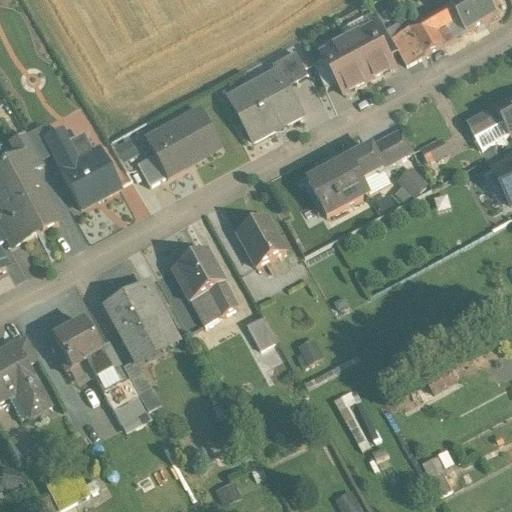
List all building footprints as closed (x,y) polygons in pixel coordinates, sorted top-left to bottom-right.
[(452,10),(412,33),(426,58),(496,18),(485,0),(466,0),(452,9),(452,10)] [(392,43),(376,16),(367,22),(372,33),(374,33),(389,60),(398,54),(392,43)] [(412,33),(411,32),(392,43),(398,54),(407,70),(426,58),(412,33)] [(372,33),(348,47),(369,85),(395,71),(389,60),(374,33),(372,33)] [(348,47),(325,59),(326,62),(339,87),(346,98),(369,85),(348,47)] [(297,56),(275,68),(279,76),(280,76),(288,90),(309,79),(297,56)] [(326,62),(314,69),(326,94),(339,87),(326,62)] [(279,76),(231,102),(254,145),(303,118),(288,90),(280,76),(279,76)] [(511,103),(495,113),(496,114),(509,138),(509,139),(511,137),(511,103)] [(201,112),(153,139),(163,156),(156,160),(168,182),(186,172),(184,168),(221,148),(201,112)] [(509,138),(496,114),(469,129),(482,153),(509,138)] [(46,129),(26,139),(41,164),(53,158),(45,143),(52,139),(46,129)] [(52,139),(45,143),(53,158),(62,175),(78,166),(68,146),(70,145),(63,133),(52,139)] [(402,135),(375,150),(387,171),(413,156),(402,135)] [(70,145),(68,146),(78,166),(96,157),(85,137),(70,145)] [(26,138),(10,148),(17,161),(24,157),(33,174),(43,168),(41,164),(26,139),(26,138)] [(448,139),(421,153),(428,166),(434,162),(454,152),(448,139)] [(372,151),(350,163),(362,184),(382,173),(383,172),(372,151)] [(62,175),(61,175),(81,213),(120,192),(100,154),(96,157),(78,166),(62,175)] [(17,161),(0,169),(0,192),(12,187),(17,197),(39,186),(33,174),(24,157),(17,161)] [(150,161),(138,168),(150,190),(162,184),(150,161)] [(350,163),(307,186),(326,221),(369,198),(369,197),(362,184),(350,163)] [(511,163),(492,175),(511,210),(511,209),(511,163)] [(382,173),(362,184),(369,197),(389,186),(382,173)] [(426,188),(412,175),(401,187),(415,200),(426,188)] [(39,186),(17,197),(12,187),(0,192),(0,204),(8,221),(21,245),(59,225),(39,186)] [(8,221),(0,226),(0,234),(5,243),(9,251),(21,245),(8,221)] [(285,255),(267,222),(238,238),(257,271),(285,255)] [(211,261),(197,269),(194,264),(175,274),(192,305),(210,295),(224,287),(225,286),(211,261)] [(224,287),(210,295),(223,319),(237,311),(224,287)] [(148,288),(105,312),(132,361),(175,338),(148,288)] [(210,295),(192,305),(205,329),(223,319),(210,295)] [(277,344),(263,320),(248,329),(261,353),(277,344)] [(110,373),(83,324),(52,340),(59,352),(54,355),(66,377),(85,366),(95,384),(111,375),(110,373)] [(38,363),(26,342),(17,347),(29,368),(38,363)] [(16,346),(0,354),(0,404),(17,396),(30,420),(50,409),(37,385),(38,384),(29,368),(17,347),(16,346)] [(151,395),(135,367),(123,373),(138,400),(139,402),(151,395)] [(120,368),(110,373),(111,375),(95,384),(103,398),(129,384),(123,373),(120,368)] [(129,384),(103,398),(112,414),(138,400),(129,384)] [(379,442),(352,392),(333,403),(361,452),(379,442)] [(151,395),(139,402),(148,417),(160,411),(151,395)] [(29,436),(10,444),(16,459),(35,452),(29,436)] [(434,463),(421,469),(438,502),(451,495),(434,463)] [(77,479),(51,491),(60,510),(86,498),(77,479)] [(238,499),(233,488),(218,495),(224,506),(238,499)] [(360,511),(353,497),(339,504),(343,511),(360,511)]
